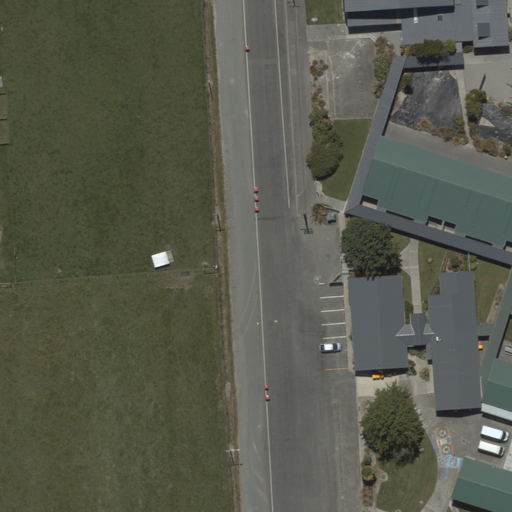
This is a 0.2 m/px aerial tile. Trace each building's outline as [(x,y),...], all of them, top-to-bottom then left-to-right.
[(343,0),(345,28),(396,25),(398,54),(511,47),(507,0),(343,0)] [(511,173),(379,133),(358,201),(511,249),(511,173)] [(423,413),(477,408),(464,266),(437,268),(439,284),(410,286),(423,413)] [(394,270),(344,274),(352,377),(403,373),(394,270)] [(511,360),(490,354),(477,394),(511,405),(511,360)] [(511,429),(502,461),(511,463),(511,429)] [(511,511),(511,467),(465,453),(450,502),(483,511),(511,511)]
